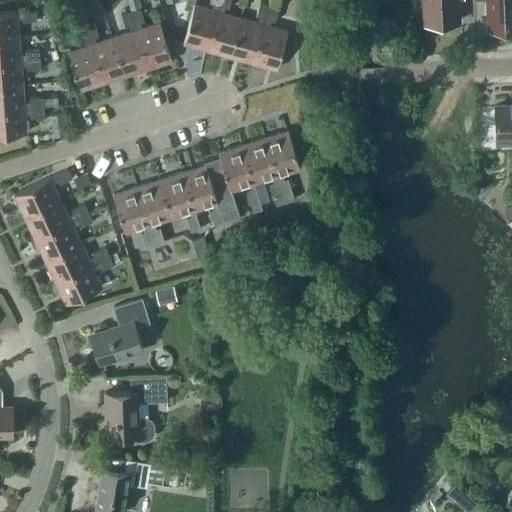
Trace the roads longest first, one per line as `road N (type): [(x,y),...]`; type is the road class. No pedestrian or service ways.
road 1 (unclassified): [(23,511),(47,445),(48,377),(0,273)]
road 2 (residential): [(0,182),(229,107)]
